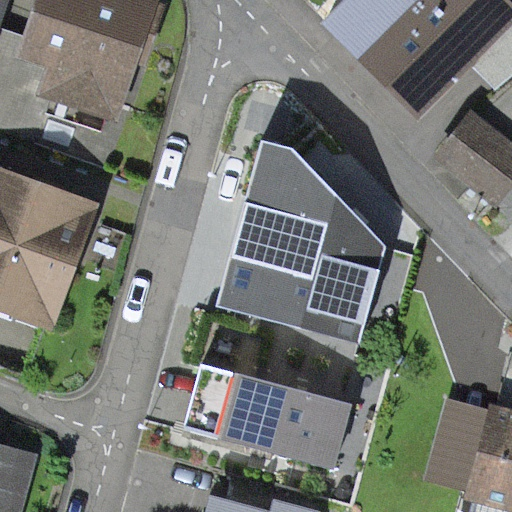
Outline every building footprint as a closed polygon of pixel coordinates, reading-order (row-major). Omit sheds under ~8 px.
[(62,61),(53,90),(110,108),(128,53),(140,57),(152,22),(157,10),(145,5),(147,0),(54,0),(36,54),(62,61)] [(511,12),(500,0),(412,0),(359,55),(417,115),(511,18),(511,12)] [(511,153),(471,121),(443,156),(450,161),(494,196),(511,172),(511,153)] [(259,145),(215,307),(357,348),(386,249),(291,148),(259,145)] [(0,304),(50,323),(92,209),(41,190),(0,175),(0,304)] [(202,365),(185,430),(280,454),(334,468),(351,404),(202,365)] [(475,491),(494,418),(447,405),(428,478),(475,491)] [(475,491),(474,497),(511,506),(511,418),(495,414),(494,418),(475,491)] [(0,511),(14,511),(30,453),(0,445),(0,511)]
